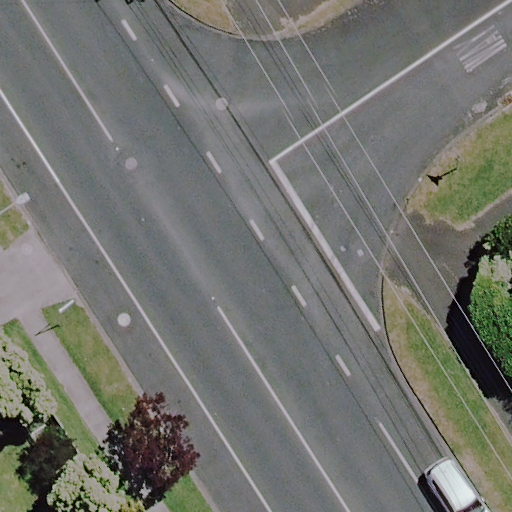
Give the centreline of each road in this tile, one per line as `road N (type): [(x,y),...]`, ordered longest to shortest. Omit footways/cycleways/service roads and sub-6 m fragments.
road 1 (residential): [(167,230),(509,0)]
road 2 (tertiary): [(167,230),(349,511)]
road 3 (tertiary): [(19,0),(167,230)]
